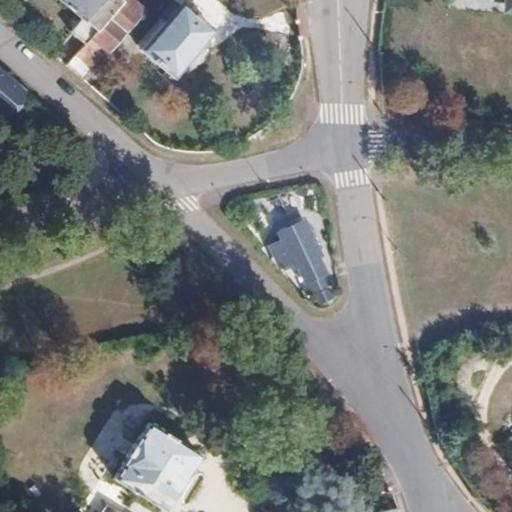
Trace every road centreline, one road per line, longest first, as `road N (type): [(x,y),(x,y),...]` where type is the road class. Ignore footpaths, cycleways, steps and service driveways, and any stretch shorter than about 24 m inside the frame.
road 1 (residential): [(160,185),(426,485)]
road 2 (residential): [(426,485),(367,295),(345,151)]
road 3 (residential): [(0,43),(160,185)]
road 4 (residential): [(160,185),(345,151)]
road 5 (residential): [(345,151),(511,145)]
road 6 (residential): [(0,227),(160,185)]
road 7 (residential): [(345,151),(336,0)]
